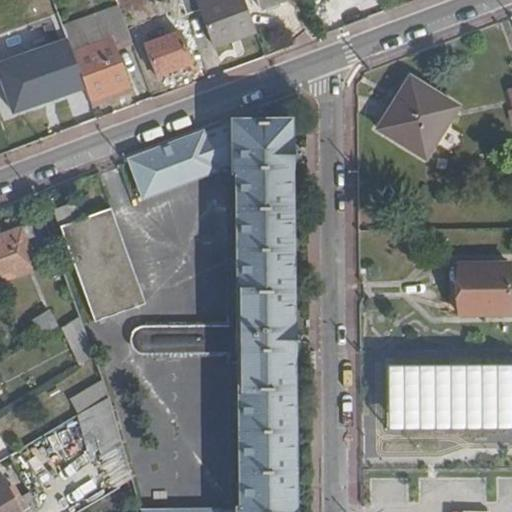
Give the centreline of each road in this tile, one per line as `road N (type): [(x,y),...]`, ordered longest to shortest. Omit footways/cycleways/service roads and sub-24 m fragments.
road 1 (residential): [(332,511),(324,62)]
road 2 (residential): [(324,62),(0,187)]
road 3 (residential): [(491,0),(324,62)]
